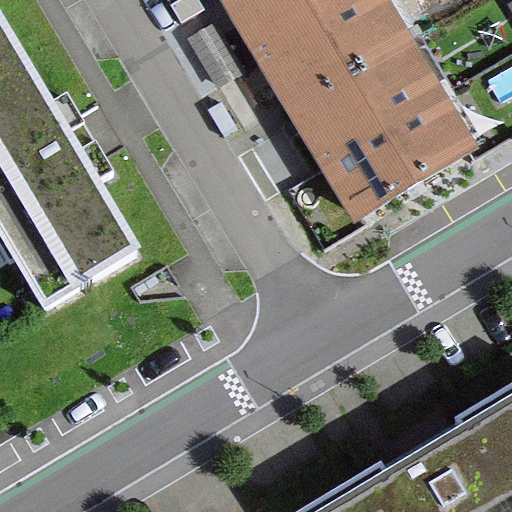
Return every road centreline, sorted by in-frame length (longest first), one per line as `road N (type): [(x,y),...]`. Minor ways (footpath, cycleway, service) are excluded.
road 1 (residential): [(320,354),(113,0)]
road 2 (residential): [(50,511),(320,354)]
road 3 (residential): [(320,354),(511,240)]
